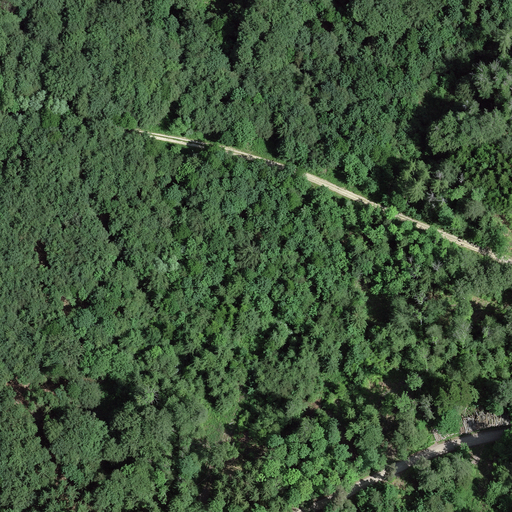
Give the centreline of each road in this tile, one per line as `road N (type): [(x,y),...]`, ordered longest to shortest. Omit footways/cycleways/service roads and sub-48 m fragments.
road 1 (track): [(0,115),(105,126),(266,161),(511,261)]
road 2 (track): [(511,432),(446,446),(300,511)]
